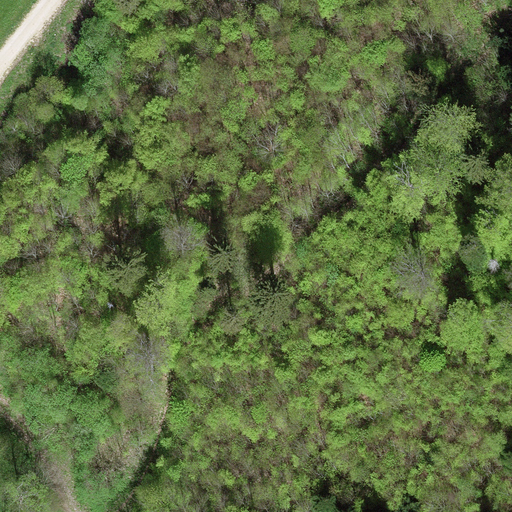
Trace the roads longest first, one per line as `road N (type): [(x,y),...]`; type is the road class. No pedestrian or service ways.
road 1 (track): [(511,19),(312,239),(272,262),(205,325),(174,378),(150,470)]
road 2 (track): [(0,402),(37,433),(76,511)]
